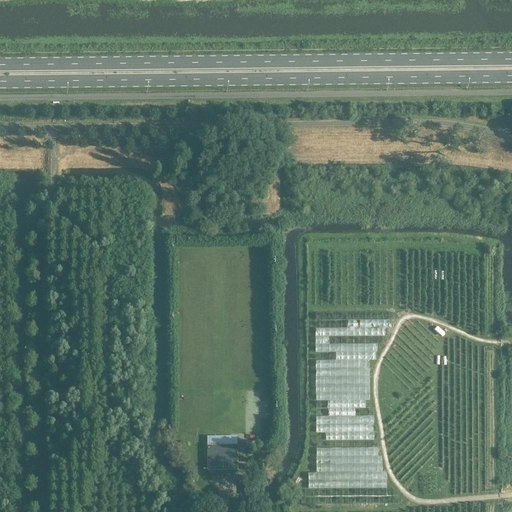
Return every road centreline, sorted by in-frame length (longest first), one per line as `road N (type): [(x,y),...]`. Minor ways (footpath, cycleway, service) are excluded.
road 1 (primary): [(0,81),(511,75)]
road 2 (primary): [(511,59),(0,64)]
road 3 (track): [(511,342),(403,317),(374,379),(389,472),(405,493),(433,502),(511,495)]
